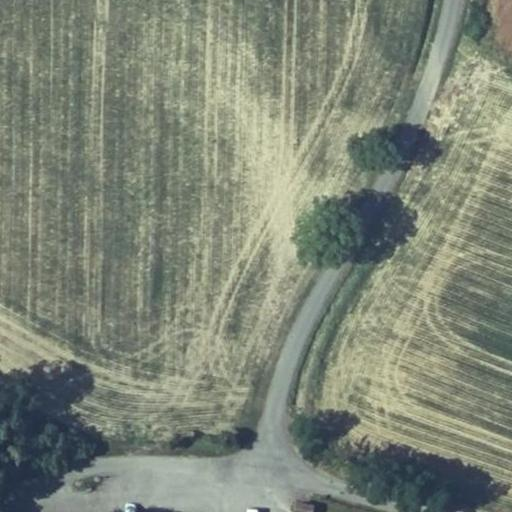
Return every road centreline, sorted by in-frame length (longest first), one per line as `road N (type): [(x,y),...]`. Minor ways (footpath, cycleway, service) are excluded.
road 1 (unclassified): [(452,0),(406,138),(285,366),(268,470)]
road 2 (residential): [(432,511),(268,470)]
